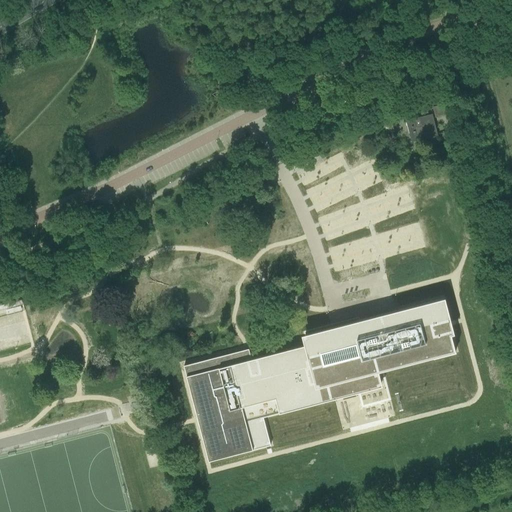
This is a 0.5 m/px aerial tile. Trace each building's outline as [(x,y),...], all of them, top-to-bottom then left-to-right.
[(447,104),(433,108),(435,117),(450,113),(447,104)] [(406,121),(411,142),(438,135),(432,114),(420,117),(414,119),(406,121)] [(391,127),(385,130),(389,137),(395,134),(391,127)] [(246,350),(183,366),(208,461),(271,445),(263,418),(379,388),(375,372),(455,351),(442,299),(305,335),(308,345),(248,360),(246,350)] [(150,400),(133,403),(136,418),(153,414),(150,400)]
